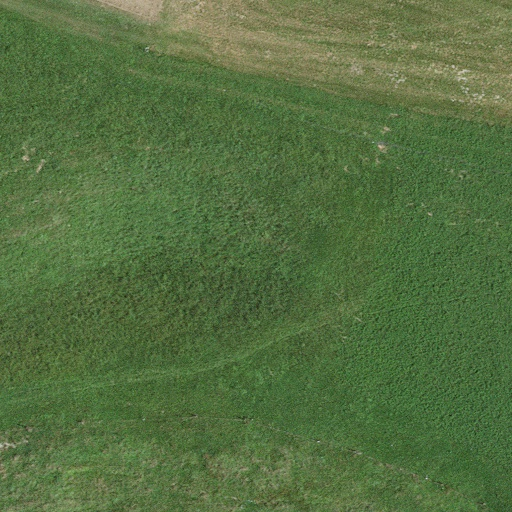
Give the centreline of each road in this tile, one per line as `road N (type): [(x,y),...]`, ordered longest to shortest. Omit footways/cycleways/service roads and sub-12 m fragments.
road 1 (track): [(0,14),(511,136)]
road 2 (track): [(511,328),(320,365),(60,358),(0,378)]
